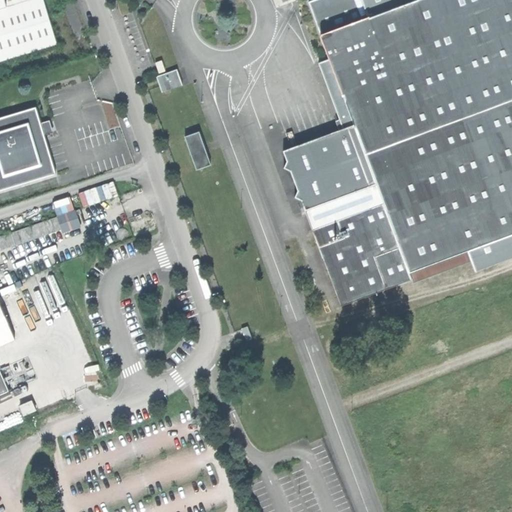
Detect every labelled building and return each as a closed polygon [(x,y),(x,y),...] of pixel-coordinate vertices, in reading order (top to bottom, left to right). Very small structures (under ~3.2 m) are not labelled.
[(0,0),(0,59),(56,42),(47,14),(42,0),(0,0)] [(307,0),(320,34),(338,27),(337,24),(349,19),(350,21),(366,15),(364,10),(391,0),(307,0)] [(511,0),(407,0),(366,15),(350,21),(349,19),(337,24),(338,27),(320,34),(328,56),(374,181),(381,201),(310,227),(338,304),(411,277),(408,269),(465,248),(468,256),(473,268),(511,253),(511,0)] [(391,0),(364,10),(366,15),(407,0),(391,0)] [(299,197),(303,207),(374,181),(328,56),(318,60),(342,126),(281,148),(285,160),(281,161),(284,169),(289,167),(293,178),(296,188),(292,189),(295,198),(299,197)] [(156,74),(161,89),(180,83),(175,67),(156,74)] [(0,115),(0,187),(54,171),(44,139),(34,105),(0,115)] [(186,137),(198,169),(212,164),(200,132),(186,137)] [(115,181),(81,192),(85,206),(120,195),(115,181)] [(303,207),(310,227),(381,201),(374,181),(303,207)] [(54,201),(65,232),(83,226),(72,195),(54,201)] [(411,277),(468,256),(465,248),(408,269),(411,277)] [(0,345),(16,339),(0,303),(0,345)] [(0,393),(8,390),(0,370),(0,393)] [(20,414),(32,409),(28,399),(16,405),(20,414)]
